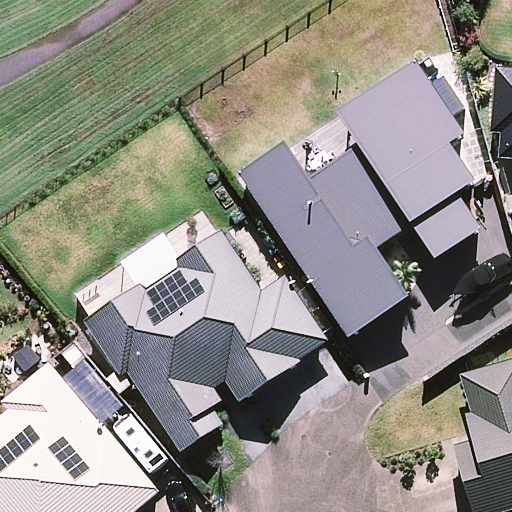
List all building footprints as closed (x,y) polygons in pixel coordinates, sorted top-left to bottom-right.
[(458,193),(479,179),(455,144),(467,137),(419,66),(344,116),(365,147),(416,225),(439,259),(483,230),(458,193)] [(511,71),(501,71),(497,150),(511,150),(511,71)] [(416,225),(365,147),(313,181),(289,145),(244,175),(353,338),(411,299),(379,250),(416,225)] [(225,426),(215,411),(225,404),(217,392),(230,383),(243,402),(330,344),(287,278),(265,293),(225,235),(91,325),(124,375),(130,371),(185,453),(225,426)] [(511,366),(463,381),(481,442),(458,448),(476,511),(508,511),(511,511),(511,366)] [(137,511),(159,494),(54,368),(8,407),(13,412),(0,422),(0,511),(137,511)]
